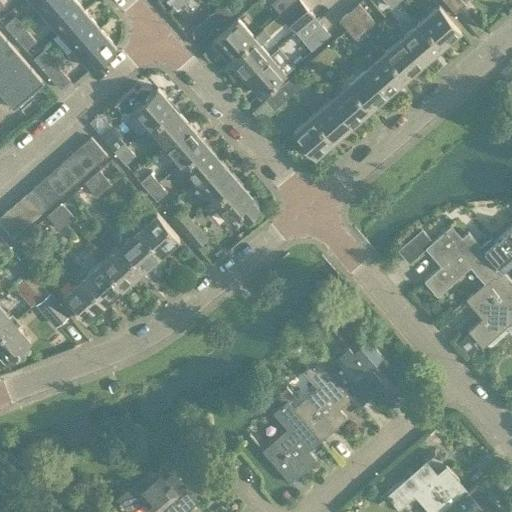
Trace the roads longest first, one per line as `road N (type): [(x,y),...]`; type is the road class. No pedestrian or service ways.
road 1 (residential): [(0,397),(143,340),(311,208)]
road 2 (residential): [(311,208),(511,32)]
road 3 (residential): [(311,208),(159,34)]
road 4 (residential): [(460,376),(311,208)]
road 5 (residential): [(0,180),(159,34)]
road 6 (residential): [(312,511),(460,376)]
